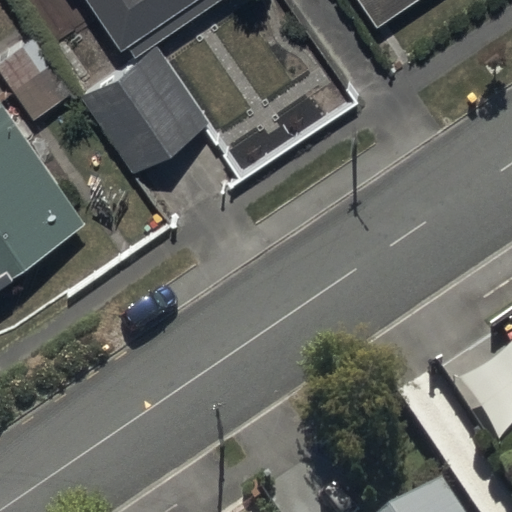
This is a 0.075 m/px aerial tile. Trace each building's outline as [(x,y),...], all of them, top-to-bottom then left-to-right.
[(101,0),(130,44),(197,0),(101,0)] [(359,0),(378,27),(418,0),(359,0)] [(0,55),(0,57),(40,119),(74,97),(33,34),(0,55)] [(161,42),(83,93),(139,177),(217,126),(161,42)] [(0,279),(85,223),(0,94),(0,279)] [(398,511),(452,511),(436,487),(398,511)]
